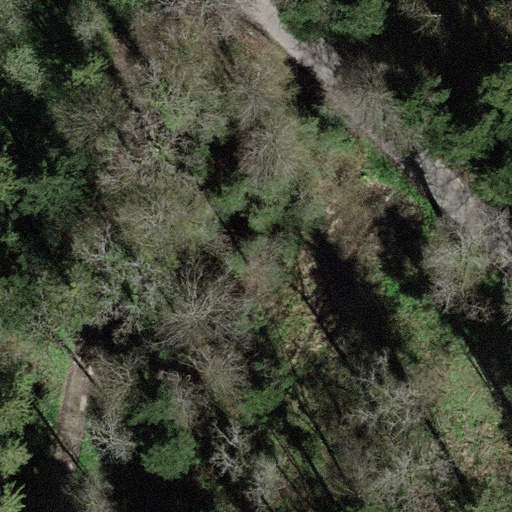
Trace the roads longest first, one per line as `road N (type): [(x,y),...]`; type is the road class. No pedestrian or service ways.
road 1 (track): [(152,0),(40,511)]
road 2 (unclassified): [(511,251),(254,0)]
